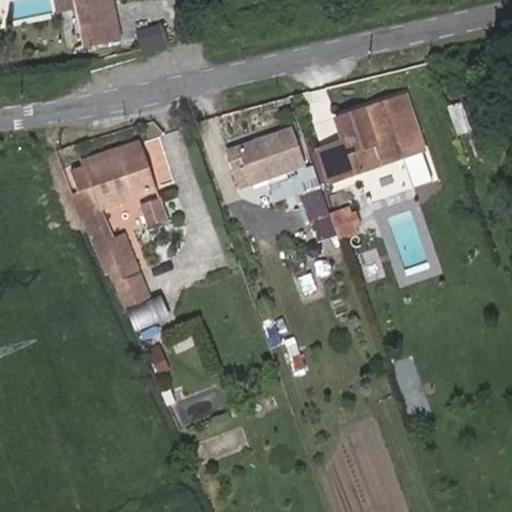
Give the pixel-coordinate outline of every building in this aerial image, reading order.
[(72,0),(52,0),(55,14),(74,11),(72,0)] [(113,0),(72,0),(74,11),(81,52),(122,44),(113,0)] [(161,23),(133,30),(137,48),(166,41),(161,23)] [(410,100),(343,123),(351,146),(321,156),(332,190),(429,157),(410,100)] [(222,145),(217,129),(205,133),(210,148),(222,145)] [(293,138),(242,154),(247,169),(253,187),(304,171),(293,138)] [(84,170),(137,154),(136,145),(82,159),(84,170)] [(149,193),(137,154),(84,170),(72,173),(77,193),(92,189),(98,208),(149,193)] [(329,208),(321,184),(303,190),(312,214),(329,208)] [(77,193),(70,194),(81,218),(88,234),(99,228),(118,263),(107,268),(105,270),(112,286),(114,285),(139,272),(119,234),(113,238),(98,208),(92,189),(77,193)] [(156,223),(151,201),(133,206),(138,227),(156,223)] [(351,215),(334,221),(342,244),(359,238),(351,215)] [(99,228),(88,234),(107,268),(118,263),(99,228)] [(139,272),(114,285),(125,311),(151,300),(139,272)] [(131,332),(158,320),(150,302),(123,314),(131,332)] [(148,349),(150,373),(161,372),(160,348),(148,349)] [(171,395),(165,398),(168,406),(169,406),(175,403),(171,395)] [(282,413),(276,399),(245,410),(250,425),(282,413)]
